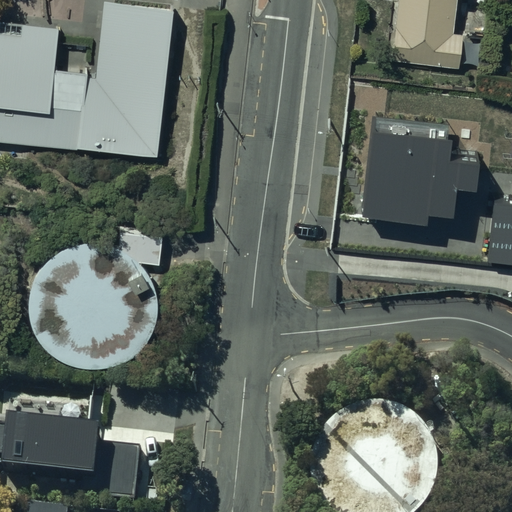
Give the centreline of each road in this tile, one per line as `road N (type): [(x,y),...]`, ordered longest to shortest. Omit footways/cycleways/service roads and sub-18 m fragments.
road 1 (unclassified): [(288,0),(247,339)]
road 2 (residential): [(247,339),(450,318),(511,337)]
road 3 (unclassified): [(247,339),(232,511)]
